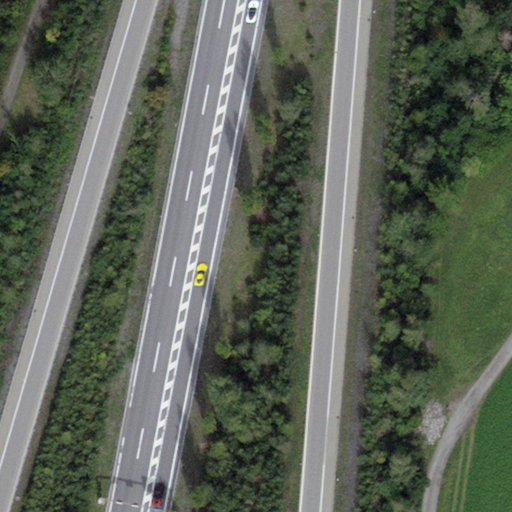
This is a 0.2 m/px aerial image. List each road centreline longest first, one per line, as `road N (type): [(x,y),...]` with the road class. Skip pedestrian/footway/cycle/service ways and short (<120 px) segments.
road 1 (trunk): [(224,0),(127,511)]
road 2 (trunk): [(157,511),(253,0)]
road 3 (trunk): [(143,0),(0,495)]
road 4 (trunk): [(310,511),(350,0)]
road 5 (track): [(428,511),(447,436),(511,342)]
road 6 (track): [(0,153),(52,0)]
